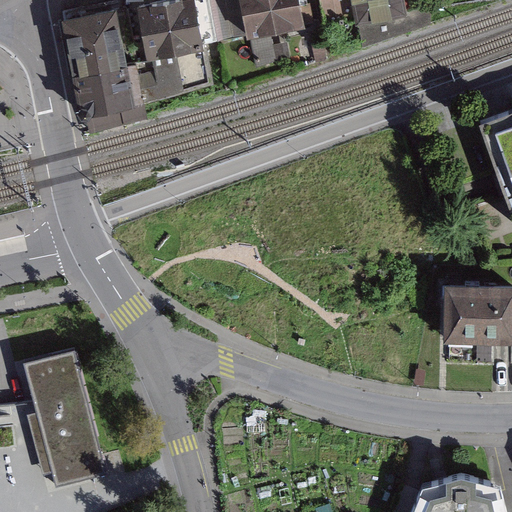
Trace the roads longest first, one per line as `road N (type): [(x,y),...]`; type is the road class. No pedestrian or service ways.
road 1 (residential): [(511,66),(78,221)]
road 2 (tertiary): [(159,345),(360,404),(511,417)]
road 3 (tertiary): [(23,22),(43,62),(78,221)]
road 4 (residential): [(159,345),(198,511)]
road 5 (tertiary): [(89,244),(159,345)]
